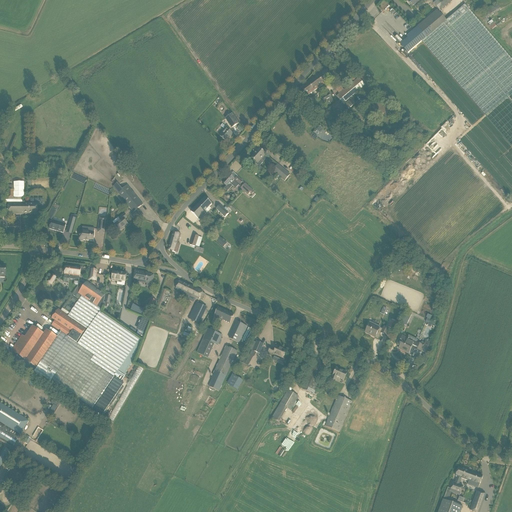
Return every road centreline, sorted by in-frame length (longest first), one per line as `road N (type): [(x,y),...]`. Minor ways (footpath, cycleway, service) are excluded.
road 1 (unclassified): [(511,458),(466,443),(368,360),(181,274)]
road 2 (unclassified): [(161,245),(185,205),(370,0)]
